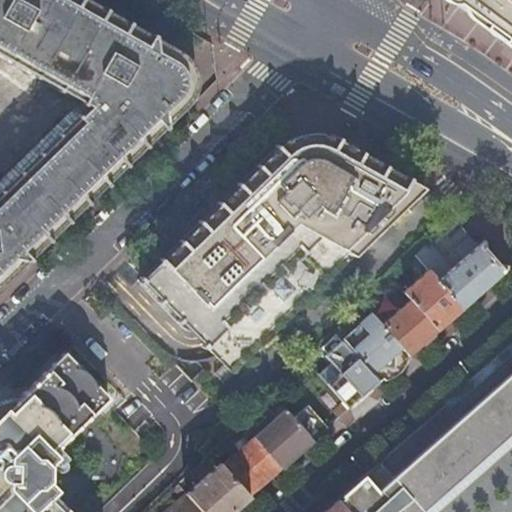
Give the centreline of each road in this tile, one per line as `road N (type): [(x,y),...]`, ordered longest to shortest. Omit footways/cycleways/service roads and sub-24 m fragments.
road 1 (residential): [(326,26),(0,341)]
road 2 (residential): [(276,511),(511,298)]
road 3 (primary): [(511,141),(326,26)]
